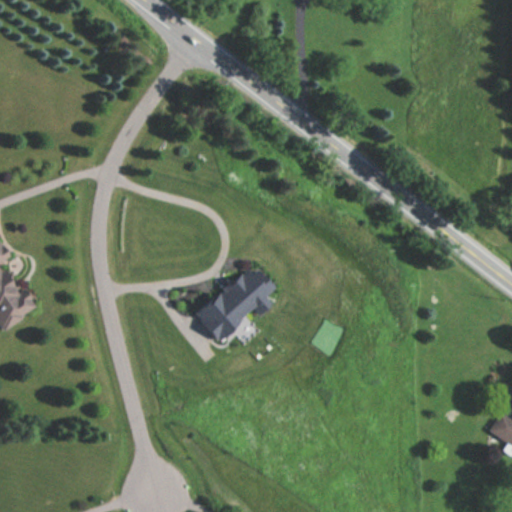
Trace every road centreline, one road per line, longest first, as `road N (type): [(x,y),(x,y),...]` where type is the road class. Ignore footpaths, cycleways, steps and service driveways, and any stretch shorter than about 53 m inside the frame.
road 1 (residential): [(198,41),(136,116),(101,193),(105,282),(157,486)]
road 2 (tertiary): [(511,282),(144,0)]
